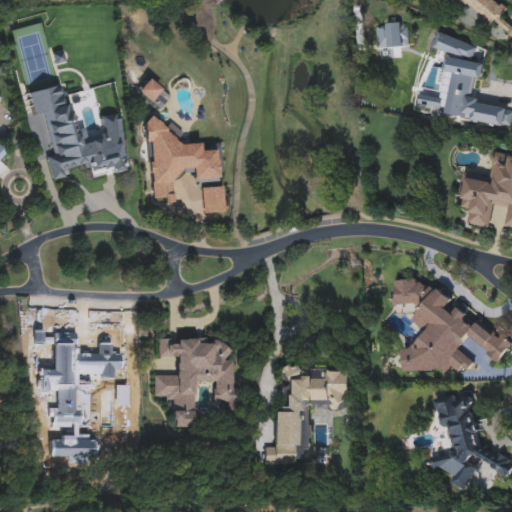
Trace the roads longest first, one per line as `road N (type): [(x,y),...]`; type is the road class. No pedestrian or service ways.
road 1 (residential): [(0,295),(171,295),(214,285),(282,245)]
road 2 (residential): [(282,245),(222,254),(123,229),(76,231),(0,267)]
road 3 (residential): [(470,257),(386,233),(339,230),(282,245)]
